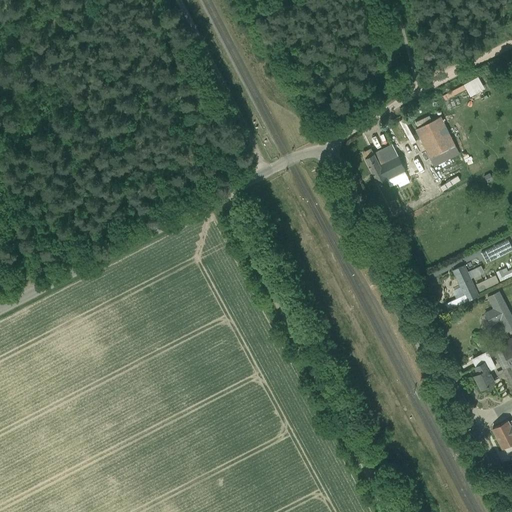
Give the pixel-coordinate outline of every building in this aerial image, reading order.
[(511,73),(511,58),(502,64),(508,76),(511,73)] [(478,76),(463,84),(470,96),(484,88),(478,76)] [(466,89),(463,85),(443,96),(445,100),(466,89)] [(415,122),(417,127),(431,120),(429,115),(415,122)] [(415,129),(434,166),(459,153),(441,116),(415,129)] [(392,145),(365,158),(378,184),(387,179),(391,187),(409,178),(404,170),(392,145)] [(489,173),(483,176),(487,183),(493,179),(489,173)] [(401,243),(408,239),(404,233),(397,237),(401,243)] [(481,253),(486,263),(511,250),(511,247),(508,239),(481,253)] [(458,305),(467,301),(480,295),(466,265),(453,271),(448,274),(449,274),(439,278),(443,286),(453,281),(452,279),(456,277),(464,294),(455,299),(458,305)] [(503,273),(501,270),(501,269),(496,272),(500,281),(511,275),(511,269),(508,271),(503,273)] [(475,284),(479,291),(499,281),(496,274),(475,284)] [(511,316),(501,290),(487,295),(492,308),(484,312),(490,325),(500,321),(504,332),(511,329),(511,316)] [(511,369),(511,338),(492,349),(511,386),(511,369)] [(495,366),(491,359),(475,367),(478,374),(474,376),(481,389),(494,382),(488,370),(495,366)] [(511,420),(509,422),(508,420),(493,429),(503,448),(511,443),(511,420)]
